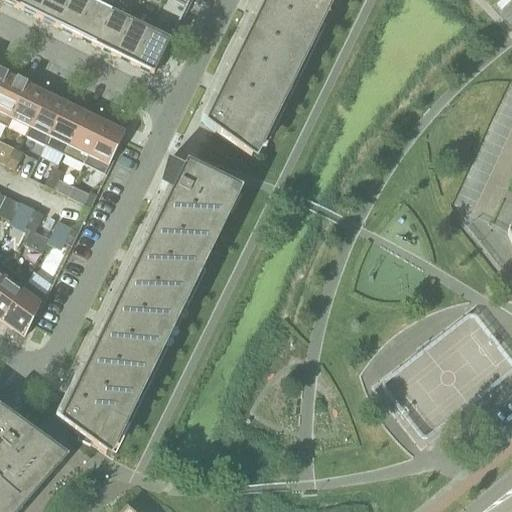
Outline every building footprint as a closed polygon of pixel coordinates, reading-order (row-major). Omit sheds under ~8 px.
[(0,0),(0,1),(13,8),(16,10),(21,0),(0,0)] [(21,0),(16,10),(18,11),(32,18),(36,19),(45,0),(21,0)] [(45,0),(36,19),(38,20),(52,27),(55,29),(65,8),(69,0),(45,0)] [(69,0),(65,8),(55,29),(57,30),(71,37),(75,38),(85,18),(91,5),(81,0),(69,0)] [(267,0),(271,2),(215,114),(212,113),(206,110),(200,123),(216,135),(237,150),(250,160),(254,154),(262,126),(266,129),(267,126),(263,124),(278,102),(279,103),(280,100),(275,98),(291,77),(293,75),(288,72),(304,51),(305,49),(301,46),(316,25),(317,25),(329,0),(267,0)] [(85,18),(75,38),(77,39),(91,46),(94,48),(104,27),(111,14),(91,5),(85,18)] [(104,27),(94,48),(96,49),(110,56),(113,57),(124,37),(130,24),(111,14),(104,27)] [(124,37),(113,57),(115,58),(129,65),(133,67),(143,46),(149,34),(130,24),(124,37)] [(143,46),(133,67),(135,68),(153,77),(158,67),(163,56),(169,43),(149,34),(143,46)] [(8,78),(0,93),(0,126),(7,130),(11,121),(27,87),(23,85),(23,87),(9,80),(9,78),(8,78)] [(11,121),(30,130),(47,97),(43,95),(42,96),(28,89),(29,88),(27,87),(11,121)] [(50,140),(66,106),(62,104),(61,106),(47,99),(48,97),(47,97),(30,130),(26,139),(45,148),(50,140)] [(86,116),(81,114),(81,115),(67,108),(68,107),(66,106),(50,140),(45,148),(64,158),(86,116)] [(87,116),(86,116),(64,158),(84,167),(105,125),(101,123),(100,125),(86,118),(87,116)] [(84,167),(106,178),(115,159),(113,158),(120,145),(124,136),(106,127),(106,126),(105,125),(84,167)] [(13,151),(9,160),(14,162),(19,164),(23,155),(13,151)] [(19,164),(14,162),(9,160),(5,169),(14,173),(19,164)] [(61,407),(55,420),(73,433),(79,438),(77,443),(89,449),(91,446),(91,447),(98,451),(105,457),(108,451),(109,449),(116,423),(121,425),(122,423),(117,421),(133,399),(133,400),(135,397),(130,395),(146,373),(146,374),(147,372),(143,369),(158,348),(159,348),(160,346),(155,343),(171,322),(172,322),(173,320),(168,317),(184,295),(184,296),(186,293),(181,291),(197,269),(197,270),(198,267),(233,196),(233,195),(236,190),(213,179),(216,174),(203,167),(201,173),(186,166),(183,171),(167,163),(159,189),(166,193),(142,242),(151,247),(120,310),(70,411),(66,410),(61,407)] [(48,179),(53,181),(58,183),(62,174),(52,170),(48,179)] [(43,188),(53,192),(58,183),(53,181),(48,179),(43,188)] [(90,211),(96,198),(89,195),(83,207),(90,211)] [(33,213),(29,222),(39,227),(43,218),(33,213)] [(35,235),(39,227),(29,222),(24,231),(29,233),(35,235)] [(72,249),(79,235),(72,232),(64,246),(72,249)] [(48,242),(35,235),(29,233),(22,247),(41,256),(48,242)] [(0,286),(0,322),(0,323),(28,286),(10,273),(5,280),(0,286)] [(47,300),(28,286),(0,323),(2,324),(3,323),(24,339),(29,329),(35,317),(38,318),(47,300)] [(0,511),(11,511),(19,503),(20,505),(27,494),(40,479),(39,479),(47,470),(63,458),(60,455),(40,441),(43,438),(33,428),(29,433),(14,422),(10,428),(0,419),(0,511)]
